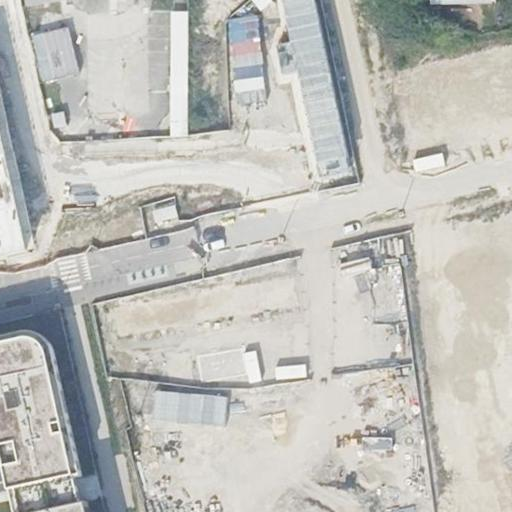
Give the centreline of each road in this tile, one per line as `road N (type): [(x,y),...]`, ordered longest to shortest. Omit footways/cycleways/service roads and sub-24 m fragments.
road 1 (residential): [(511,168),(0,289)]
road 2 (unknown): [(450,511),(390,196),(341,0)]
